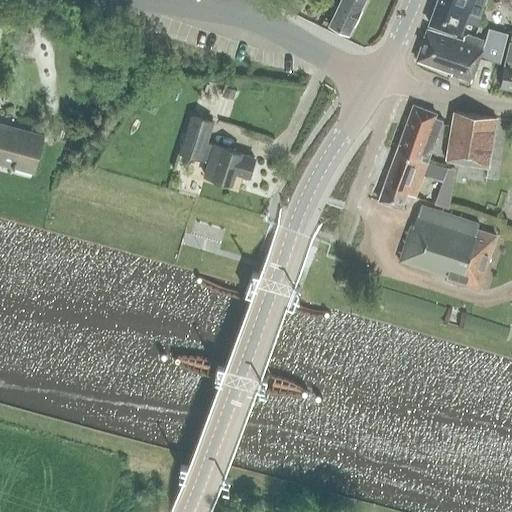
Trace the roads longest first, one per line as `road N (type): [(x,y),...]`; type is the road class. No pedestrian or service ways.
road 1 (tertiary): [(188,511),(305,198),(377,78)]
road 2 (unclassified): [(377,78),(253,18),(156,0)]
road 3 (residential): [(511,108),(377,78)]
